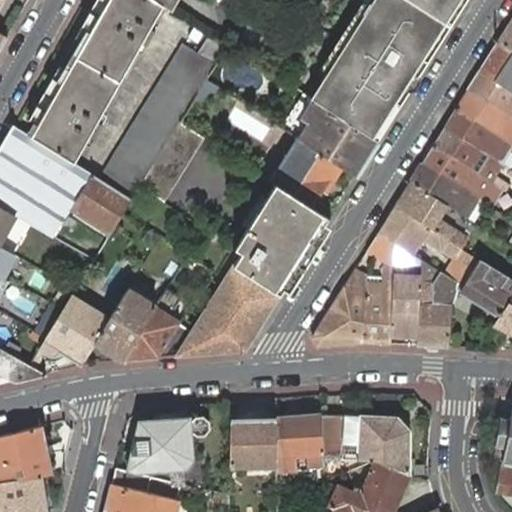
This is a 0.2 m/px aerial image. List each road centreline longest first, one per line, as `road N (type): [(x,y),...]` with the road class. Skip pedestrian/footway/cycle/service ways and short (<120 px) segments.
road 1 (residential): [(495,0),(279,341),(275,368)]
road 2 (tertiary): [(460,367),(275,368)]
road 3 (tertiary): [(275,368),(92,386)]
road 4 (residential): [(460,367),(454,471),(469,511)]
road 5 (residential): [(92,386),(97,416),(74,511)]
